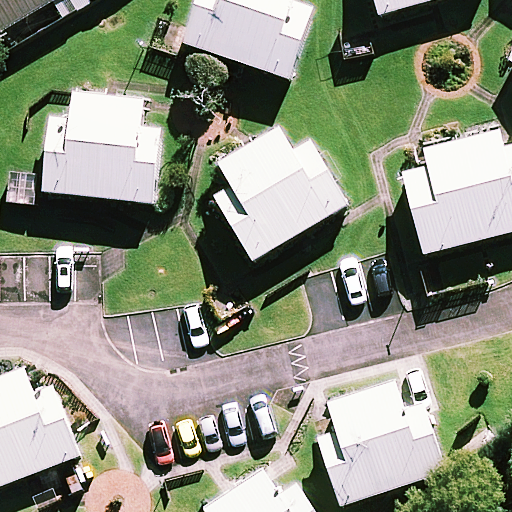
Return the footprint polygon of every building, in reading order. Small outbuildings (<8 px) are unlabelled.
[(0,0),(0,43),(1,43),(54,11),(63,27),(107,0),(0,0)] [(297,0),(204,0),(187,54),(291,88),(314,17),(294,11),(297,0)] [(374,0),(381,24),(463,0),(374,0)] [(143,137),(146,108),(77,100),(74,127),(53,125),(45,200),(154,211),(162,139),(143,137)] [(294,162),(279,137),(222,172),(236,196),(217,207),(255,269),(349,212),(312,151),(294,162)] [(511,155),(504,157),(499,140),(428,158),(432,176),(405,183),(426,262),(511,239),(511,155)] [(38,407),(26,376),(0,386),(0,494),(82,463),(57,399),(38,407)] [(406,418),(397,390),(331,411),(340,440),(321,446),(342,511),(344,511),(446,479),(425,412),(406,418)] [(282,504),(264,478),(213,511),(313,511),(300,492),(282,504)]
